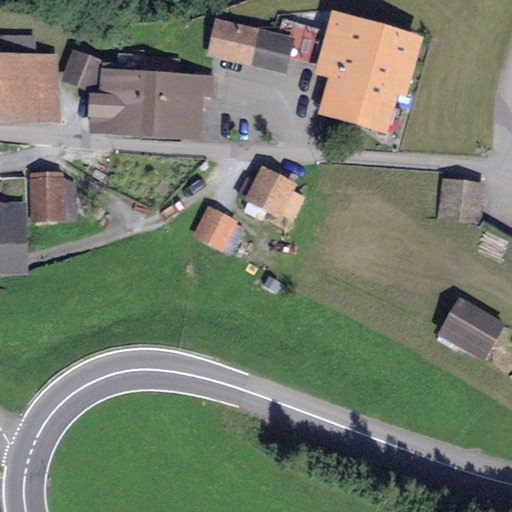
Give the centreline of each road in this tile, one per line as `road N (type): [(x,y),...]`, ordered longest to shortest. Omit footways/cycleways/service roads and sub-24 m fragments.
road 1 (primary): [(25,511),(26,450),(50,412),(80,387),(122,370),(169,370),(234,387),(511,482)]
road 2 (track): [(498,166),(0,132)]
